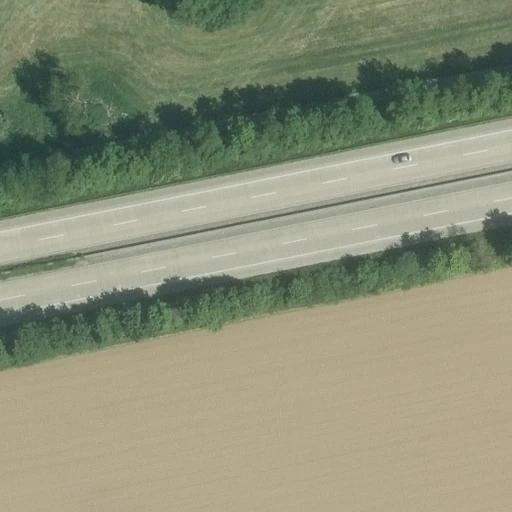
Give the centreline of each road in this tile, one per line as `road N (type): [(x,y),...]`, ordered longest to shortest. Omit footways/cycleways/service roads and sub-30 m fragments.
road 1 (motorway): [(511,146),(0,249)]
road 2 (motorway): [(0,301),(511,198)]
road 3 (track): [(0,167),(511,66)]
